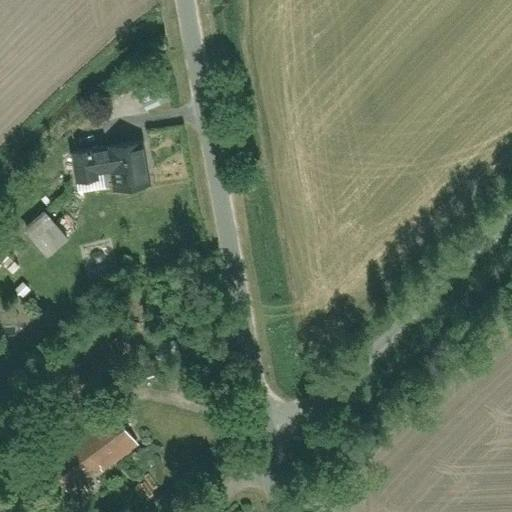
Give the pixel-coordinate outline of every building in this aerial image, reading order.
[(115,182),(117,197),(158,191),(150,138),(79,149),(84,187),(115,182)] [(27,232),(51,261),(75,241),(51,212),(27,232)] [(22,385),(44,420),(123,368),(101,333),(22,385)] [(52,462),(79,501),(139,460),(112,421),(52,462)] [(0,427),(0,468),(27,453),(8,422),(0,427)]
